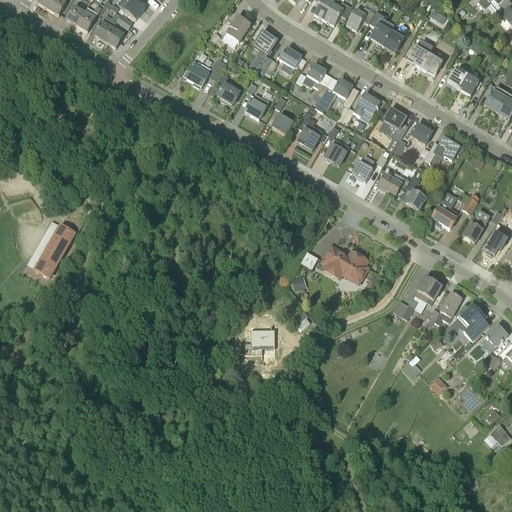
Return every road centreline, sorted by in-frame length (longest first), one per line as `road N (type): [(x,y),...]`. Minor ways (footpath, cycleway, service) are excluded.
road 1 (residential): [(511,298),(114,74)]
road 2 (residential): [(511,159),(254,0)]
